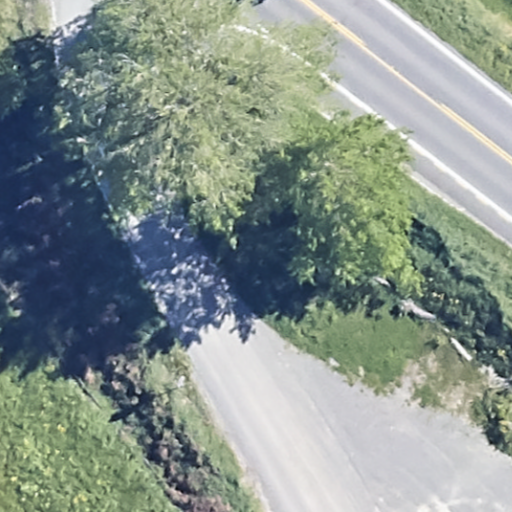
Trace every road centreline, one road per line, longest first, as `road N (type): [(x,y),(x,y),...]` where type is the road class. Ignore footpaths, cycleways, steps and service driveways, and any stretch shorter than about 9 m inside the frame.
road 1 (unclassified): [(329,511),(108,133),(94,96),(91,42),(109,0)]
road 2 (trunk): [(298,0),(511,167)]
